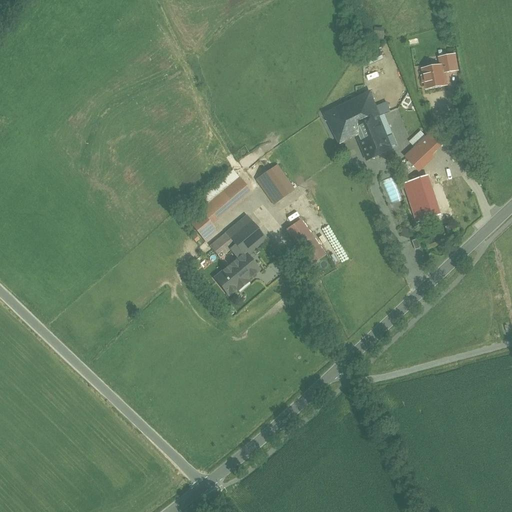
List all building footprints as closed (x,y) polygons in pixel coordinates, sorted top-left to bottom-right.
[(373,28),(372,40),(383,40),(383,29),(373,28)] [(366,67),(383,60),(380,51),(362,58),(366,67)] [(440,62),(440,69),(446,68),(446,78),(457,77),(456,61),(440,62)] [(440,69),(423,70),(425,93),(448,91),(446,78),(446,68),(440,69)] [(371,93),(326,115),(340,144),(358,135),(355,127),(378,118),(380,117),(371,93)] [(378,118),(355,127),(358,135),(369,160),(392,150),(378,118)] [(433,134),(408,158),(417,169),(442,145),(433,134)] [(294,190),(277,166),(257,180),(274,204),(294,190)] [(464,180),(455,169),(446,178),(455,188),(447,196),(452,201),(449,204),(453,208),(456,206),(461,211),(467,206),(474,200),(479,194),(465,179),(464,180)] [(428,174),(400,183),(404,195),(432,185),(428,174)] [(398,177),(392,179),(395,189),(401,187),(398,177)] [(239,178),(201,211),(208,220),(246,187),(239,178)] [(208,220),(201,211),(188,221),(206,242),(218,232),(208,220)] [(247,216),(210,246),(221,259),(236,246),(230,238),(251,221),(247,216)] [(251,221),(230,238),(236,246),(244,255),(215,279),(229,296),(237,289),(237,290),(238,289),(237,287),(246,280),(247,282),(248,281),(248,280),(279,254),(251,221)] [(324,256),(301,222),(287,231),(311,265),(324,256)] [(418,237),(412,239),(416,250),(421,248),(418,237)]
